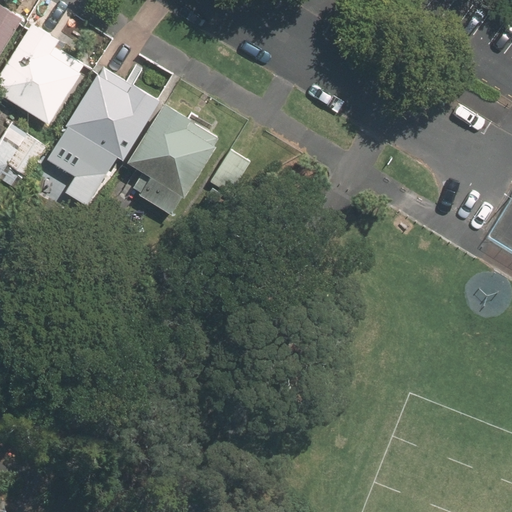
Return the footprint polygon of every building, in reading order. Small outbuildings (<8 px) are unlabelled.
[(0,49),(21,15),(0,2),(0,49)] [(23,25),(0,61),(0,92),(48,122),(85,63),(23,25)] [(97,72),(66,123),(69,125),(118,154),(124,158),(160,96),(134,81),(132,84),(103,67),(99,73),(97,72)] [(165,100),(127,160),(151,175),(139,193),(171,214),(183,194),(185,195),(216,144),(214,143),(218,136),(189,118),(191,116),(165,100)] [(26,175),(47,140),(12,118),(4,130),(0,127),(0,178),(5,182),(14,167),(26,175)] [(118,154),(69,125),(48,158),(75,175),(65,191),(87,204),(118,154)] [(214,185),(205,198),(215,205),(226,190),(229,193),(250,162),(232,149),(209,182),(214,185)]
